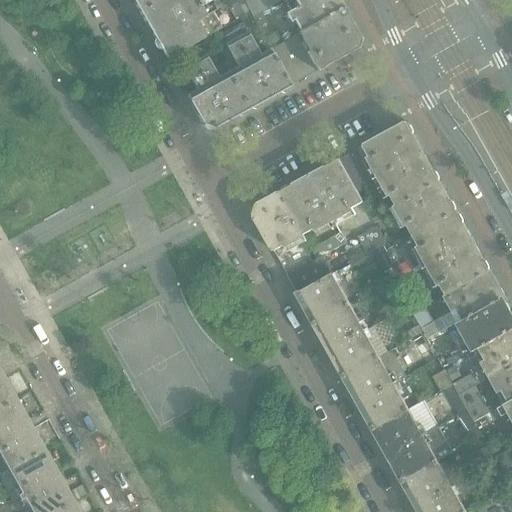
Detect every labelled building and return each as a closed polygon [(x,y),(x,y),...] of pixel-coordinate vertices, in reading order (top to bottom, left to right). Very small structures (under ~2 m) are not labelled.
[(209,15),(220,9),(221,12),(236,4),(233,0),(139,0),(134,3),(165,59),(179,52),(217,30),(209,15)] [(249,12),(242,0),(233,0),(236,4),(242,16),(249,12)] [(283,1),(283,0),(255,0),(262,12),(252,17),(256,26),(274,16),(269,8),(283,1)] [(342,7),(337,0),(283,0),(283,1),(289,11),(283,14),(288,23),(292,21),(298,32),(342,7)] [(357,48),(359,40),(346,15),(342,7),(298,32),(297,33),(307,50),(288,61),(279,66),(290,86),(323,68),(323,67),(357,48)] [(277,67),(268,50),(257,55),(245,33),(240,25),(231,30),(269,98),(290,86),(279,66),(277,67)] [(269,98),(231,30),(219,37),(224,45),(236,67),(226,73),(247,110),(269,98)] [(247,110),(226,73),(216,78),(204,56),(216,50),(210,40),(195,46),(190,53),(194,61),(194,62),(227,121),(247,110)] [(227,121),(194,62),(183,68),(195,90),(185,96),(202,126),(213,129),(227,121)] [(380,178),(424,154),(407,123),(339,160),(356,190),(370,181),(364,171),(365,165),(371,161),(380,178)] [(457,213),(424,154),(380,178),(391,198),(398,194),(409,214),(403,218),(413,237),(457,213)] [(352,209),(363,202),(356,190),(339,160),(306,178),(275,195),(302,244),(306,242),(337,225),(355,215),(352,209)] [(302,244),(275,195),(256,206),(253,216),(273,252),(283,247),(287,254),(303,246),(302,244)] [(490,272),(473,242),(457,213),(413,237),(424,256),(430,252),(436,263),(429,266),(440,285),(447,282),(453,293),(490,272)] [(374,224),(383,218),(381,215),(372,220),(374,224)] [(387,245),(377,227),(357,238),(367,256),(377,250),(384,247),(387,245)] [(322,258),(347,244),(341,233),(311,250),(316,259),(317,261),(322,258)] [(391,258),(387,251),(384,247),(377,250),(384,262),(391,258)] [(333,277),(322,258),(317,261),(316,259),(287,276),(298,296),(333,277)] [(505,300),(490,272),(453,293),(445,297),(461,325),(504,301),(503,301),(505,300)] [(417,281),(414,275),(405,281),(408,287),(417,281)] [(349,305),(333,277),(298,296),(314,325),(349,305)] [(416,301),(408,287),(405,281),(402,277),(393,281),(407,306),(416,301)] [(475,351),(511,330),(511,316),(504,301),(461,325),(475,351)] [(380,361),(349,305),(314,325),(345,381),(380,361)] [(411,340),(423,333),(419,325),(407,333),(411,340)] [(511,402),(511,330),(475,351),(483,365),(478,368),(478,369),(453,384),(467,410),(475,423),(491,414),(475,387),(491,379),(505,406),(511,402)] [(430,351),(427,344),(422,336),(412,342),(420,357),(430,351)] [(408,411),(380,361),(345,381),(373,431),(408,411)] [(453,384),(445,371),(432,378),(440,392),(453,384)] [(0,374),(0,407),(14,399),(0,374)] [(467,410),(453,384),(440,392),(429,398),(432,404),(447,396),(458,415),(467,410)] [(43,451),(26,421),(14,399),(0,407),(0,455),(9,471),(43,451)] [(511,402),(505,406),(499,409),(503,417),(506,415),(511,412),(511,402)] [(483,438),(475,423),(467,410),(458,415),(457,416),(473,444),(483,438)] [(438,463),(408,411),(373,431),(402,483),(438,463)] [(495,463),(492,458),(486,448),(475,454),(484,469),(495,463)] [(52,511),(71,502),(54,472),(43,451),(9,471),(19,488),(15,491),(19,498),(23,506),(27,503),(32,511),(52,511)] [(511,469),(502,452),(493,457),(497,464),(502,473),(511,469)] [(465,511),(438,463),(402,483),(418,511),(465,511)] [(504,479),(502,473),(497,464),(489,468),(494,477),(488,480),(495,490),(506,482),(504,479)] [(511,492),(510,489),(503,494),(511,508),(511,492)] [(76,511),(71,502),(52,511),(76,511)]
